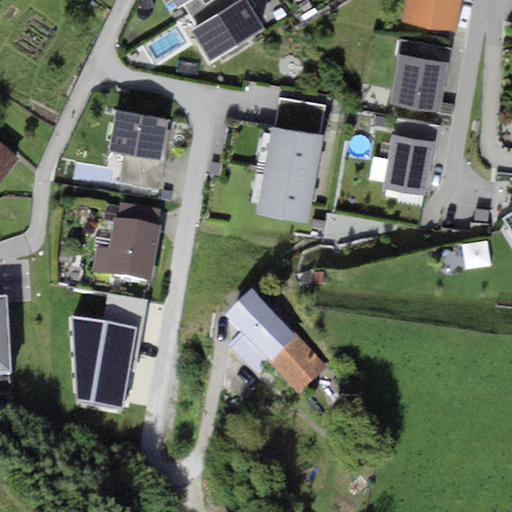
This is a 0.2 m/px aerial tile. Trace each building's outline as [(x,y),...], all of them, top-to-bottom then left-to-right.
[(255,0),(238,0),(198,26),(219,58),(272,24),(255,0)] [(465,0),(409,0),(405,24),(459,33),(465,0)] [(450,66),(404,57),(395,106),(441,114),(450,66)] [(172,126),(117,116),(111,152),(165,162),(172,126)] [(323,130),(275,122),(261,212),(308,220),(323,130)] [(444,138),(400,130),(390,183),(435,191),(444,138)] [(0,139),(0,184),(23,160),(0,139)] [(164,226),(123,220),(117,265),(99,262),(96,281),(156,289),(164,226)] [(493,267),(489,240),(464,244),(469,271),(493,267)] [(464,246),(449,247),(451,270),(465,269),(464,246)] [(257,297),(230,321),(246,339),(232,352),(257,379),(272,366),(298,343),(257,297)] [(5,299),(0,299),(0,374),(10,374),(5,299)] [(138,331),(73,322),(79,408),(123,415),(138,331)] [(298,343),(272,366),(301,399),(327,373),(298,343)]
